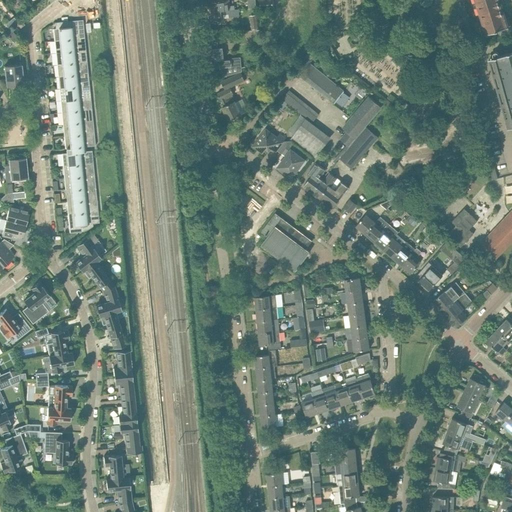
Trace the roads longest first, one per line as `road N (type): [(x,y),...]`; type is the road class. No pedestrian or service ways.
road 1 (residential): [(248,454),(217,147)]
road 2 (residential): [(51,262),(83,315),(93,356),(86,475),(94,511)]
road 3 (residential): [(385,269),(217,147)]
road 4 (residential): [(34,106),(44,253),(0,289)]
road 5 (residential): [(217,147),(199,116),(186,0)]
road 6 (residential): [(248,454),(391,412)]
road 7 (residential): [(385,269),(391,412)]
road 8 (residential): [(67,0),(29,33),(34,106)]
